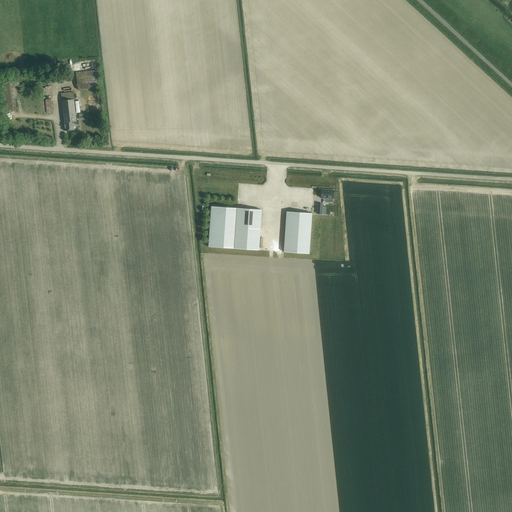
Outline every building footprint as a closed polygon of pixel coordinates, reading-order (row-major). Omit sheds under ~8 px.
[(78,90),(99,87),(97,70),(76,73),(78,90)] [(4,112),(16,111),(13,79),(1,81),(4,112)] [(76,121),(74,99),(73,92),(61,93),(62,101),(65,131),(74,130),(74,124),(78,124),(78,120),(76,121)] [(90,98),(92,114),(102,113),(100,96),(90,98)] [(44,114),(52,113),(50,99),(46,100),(45,102),(42,102),(44,114)] [(321,190),(320,194),(321,194),(321,198),(323,198),(323,199),(327,200),(327,199),(333,199),(334,190),(322,189),(322,190),(321,190)] [(236,209),(236,208),(211,207),(208,247),(233,249),(236,209)] [(233,249),(259,250),(261,210),(236,209),(233,249)] [(286,211),(284,252),(309,253),(312,212),(286,211)]
